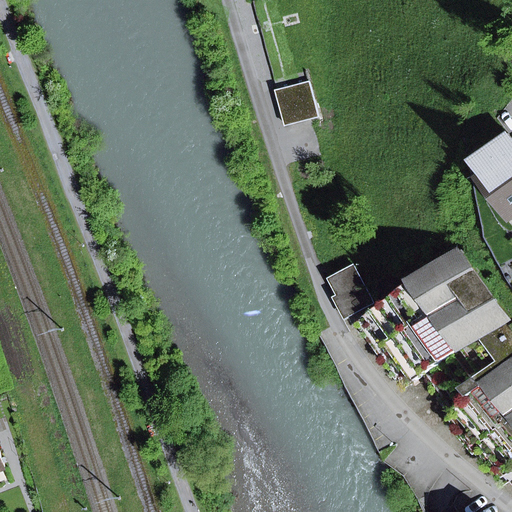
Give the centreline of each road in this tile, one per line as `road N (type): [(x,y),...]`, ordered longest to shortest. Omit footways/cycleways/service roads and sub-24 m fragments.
road 1 (residential): [(228,0),(339,332)]
road 2 (residential): [(511,510),(395,406),(339,332)]
